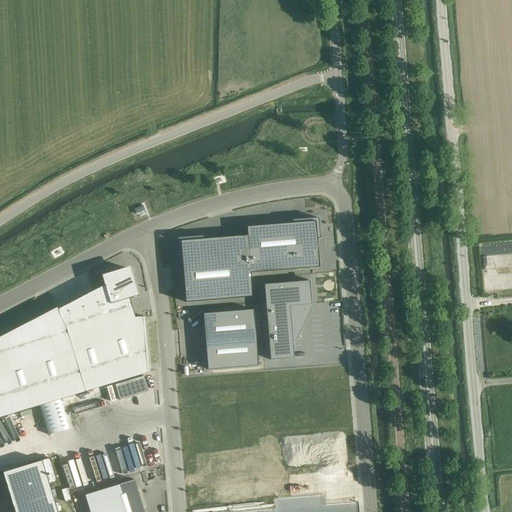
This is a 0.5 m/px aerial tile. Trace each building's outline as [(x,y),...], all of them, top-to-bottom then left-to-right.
[(143,206),(133,210),(134,214),(145,210),(143,206)] [(319,267),(317,238),(320,238),(318,218),(292,220),(292,223),(246,227),(247,235),(203,238),(203,236),(177,238),(180,273),(183,273),(185,302),(253,297),(251,273),(319,267)] [(135,290),(129,269),(108,275),(103,277),(102,275),(101,275),(104,285),(57,309),(57,307),(56,308),(56,310),(0,339),(0,417),(149,372),(149,371),(147,371),(142,318),(144,317),(144,316),(135,317),(129,298),(139,295),(138,294),(136,295),(135,290)] [(184,304),(183,278),(168,278),(169,287),(176,287),(177,305),(184,304)] [(310,281),(264,284),(270,360),(294,358),(290,306),(311,305),(310,281)] [(253,310),(201,315),(206,369),(258,364),(253,310)] [(143,375),(114,384),(119,400),(148,391),(143,375)] [(253,384),(210,388),(220,497),(263,493),(261,475),(296,472),(290,408),(256,411),(253,384)] [(14,511),(57,511),(49,484),(57,481),(50,458),(3,472),(14,511)] [(143,511),(134,480),(105,489),(111,511),(143,511)]
